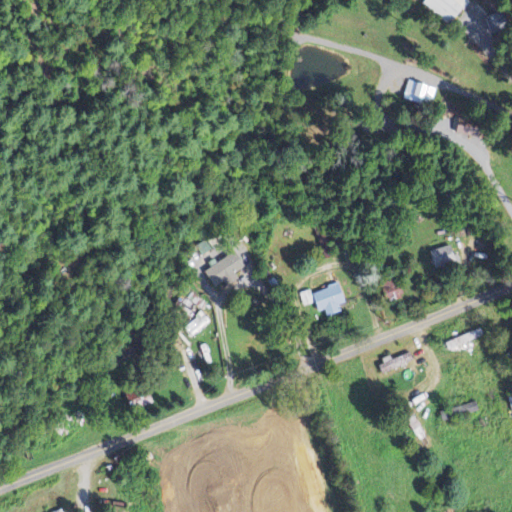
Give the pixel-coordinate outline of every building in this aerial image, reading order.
[(424,0),(420,4),(446,28),(462,10),(451,0),(424,0)] [(428,106),(434,90),(408,81),(402,96),(428,106)] [(477,125),(458,119),(453,133),(473,139),(477,125)] [(459,264),(457,255),(451,257),(449,246),(428,252),(434,271),(459,264)] [(236,281),(233,273),(242,269),(235,255),(202,269),(211,288),(222,283),(224,287),(236,281)] [(402,299),(396,278),(379,283),(385,304),(402,299)] [(323,311),(325,317),(340,313),(337,306),(343,304),(337,285),(310,293),(316,313),(323,311)] [(191,322),(204,303),(187,291),(174,310),(191,322)] [(186,332),(191,338),(210,324),(204,316),(193,324),(194,326),(186,332)] [(376,366),(380,376),(411,362),(407,354),(389,362),(388,360),(376,366)]
